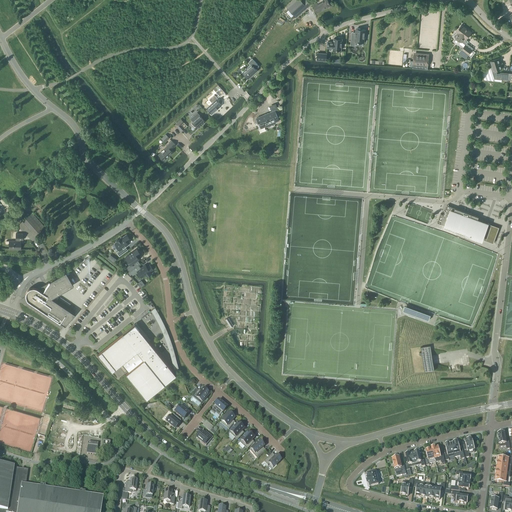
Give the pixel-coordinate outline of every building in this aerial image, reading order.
[(297,0),(288,9),(295,16),(306,6),(300,0),(297,0)] [(323,0),(317,4),(317,3),(313,5),(317,13),(324,9),(326,7),(327,8),(331,5),(327,0),(323,0)] [(280,17),(277,23),(282,25),(285,19),(280,17)] [(457,33),(455,37),(454,37),(456,38),(456,39),(459,42),(460,41),(461,42),(464,39),(466,40),(471,32),(461,25),(456,32),(457,33)] [(351,34),(350,46),(355,46),(355,42),(364,43),(364,38),(365,38),(365,34),(364,33),(365,30),(356,29),(356,34),(351,34)] [(333,48),(333,49),(341,50),(342,39),(341,39),(341,38),(337,38),(337,39),(334,38),(333,42),(328,42),(327,48),(333,48)] [(461,50),(459,53),(461,55),(462,53),(464,54),(462,56),(466,58),(472,50),(465,45),(461,50)] [(414,54),(413,65),(428,66),(429,56),(414,54)] [(492,66),(492,67),(487,69),(488,70),(485,71),(485,72),(482,73),(484,80),(502,82),(502,79),(505,79),(506,73),(503,73),(502,75),(496,74),(497,73),(496,71),(502,69),(499,59),(498,59),(490,61),(492,65),(491,65),(492,66)] [(252,65),(243,73),(248,78),(257,70),(252,65)] [(213,89),(220,97),(224,92),(218,85),(213,89)] [(209,100),(212,103),(206,108),(211,114),(221,105),(216,100),(217,99),(214,95),(209,100)] [(260,125),(261,128),(265,126),(264,124),(274,119),(275,122),(279,121),(278,118),(275,110),(256,118),(257,119),(256,120),(255,121),(256,123),(257,123),(258,123),(259,125),(260,125)] [(190,119),(193,122),(191,123),(194,127),(196,126),(198,127),(204,121),(197,113),(190,119)] [(181,120),(175,124),(181,131),(184,128),(181,125),(183,123),(181,120)] [(158,155),(163,161),(172,153),(170,150),(176,145),(172,141),(166,146),(167,147),(158,155)] [(457,230),(466,234),(469,234),(468,235),(478,239),(478,238),(493,243),(497,234),(496,234),(499,228),(486,223),(484,222),(477,220),(479,217),(447,205),(443,215),(440,214),(437,223),(438,223),(457,230)] [(23,221),(35,235),(44,227),(32,213),(23,221)] [(23,240),(23,234),(16,234),(16,240),(16,241),(9,241),(9,249),(20,249),(21,241),(20,241),(20,240),(23,240)] [(119,256),(124,252),(122,249),(128,244),(126,242),(130,239),(126,234),(121,238),(121,237),(116,241),(114,243),(119,250),(116,252),(119,256)] [(128,255),(125,257),(130,264),(125,267),(129,272),(132,269),(135,268),(137,266),(134,263),(137,260),(139,259),(137,256),(140,253),(137,248),(128,255)] [(146,267),(145,265),(137,271),(142,277),(146,274),(147,276),(151,273),(150,271),(153,269),(150,264),(146,267)] [(28,301),(29,302),(59,322),(60,322),(65,326),(75,314),(51,298),(73,285),(65,272),(52,280),(37,289),(36,288),(35,288),(34,287),(33,287),(32,287),(31,287),(30,288),(29,288),(28,289),(27,290),(26,291),(26,292),(25,293),(25,294),(25,295),(25,296),(25,297),(26,298),(26,299),(27,300),(28,301)] [(403,311),(429,320),(431,315),(405,305),(403,311)] [(163,322),(155,307),(155,308),(152,310),(157,320),(160,326),(164,336),(168,344),(170,352),(173,362),(175,375),(180,372),(180,371),(178,366),(176,359),(174,351),(170,338),(167,329),(165,325),(163,322)] [(175,375),(146,339),(146,338),(146,337),(145,337),(134,324),(123,334),(120,331),(116,334),(119,337),(99,352),(97,354),(111,372),(121,364),(128,372),(125,374),(146,399),(175,375)] [(420,347),(411,349),(412,360),(415,373),(424,372),(434,370),(433,360),(430,346),(420,347)] [(201,405),(209,395),(203,390),(201,392),(199,390),(198,391),(196,393),(192,398),(201,405)] [(215,413),(219,417),(226,408),(218,402),(215,406),(215,407),(211,412),(214,415),(215,413)] [(183,420),(187,414),(188,414),(186,412),(188,410),(183,405),(181,408),(178,406),(173,412),(183,420)] [(228,414),(220,423),(228,430),(235,423),(232,421),(234,419),(228,414)] [(181,421),(173,415),(170,419),(169,417),(165,422),(175,430),(178,425),(181,421)] [(229,433),(237,441),(244,433),(241,431),(243,429),(238,424),(229,433)] [(201,433),(196,438),(206,446),(213,438),(205,432),(203,434),(201,433)] [(239,442),(247,450),(254,443),(251,440),(253,438),(248,433),(239,442)] [(500,448),(506,447),(506,442),(504,434),(503,434),(498,435),(498,438),(498,439),(498,442),(499,442),(500,448)] [(466,447),(467,450),(468,454),(475,453),(473,448),(474,447),(473,444),(472,443),(472,440),(471,440),(467,441),(465,442),(466,447)] [(86,454),(96,455),(98,444),(88,442),(86,454)] [(250,451),(257,459),(266,451),(262,448),(263,447),(259,443),(250,451)] [(452,444),(451,444),(454,457),(454,458),(460,457),(461,457),(459,451),(457,443),(454,444),(452,444)] [(447,452),(447,454),(448,458),(454,457),(451,444),(449,445),(446,446),(445,446),(447,452)] [(431,449),(435,463),(441,462),(441,461),(440,456),(438,448),(434,449),(434,448),(431,449)] [(426,451),(428,459),(429,465),(429,464),(435,463),(431,449),(426,451)] [(268,457),(264,462),(268,466),(269,465),(273,468),(280,461),(276,457),(275,458),(272,454),(271,455),(269,452),(266,455),(268,457)] [(415,454),(412,454),(415,467),(421,465),(420,461),(418,452),(415,453),(415,454)] [(406,456),(408,464),(409,468),(415,467),(412,454),(409,455),(406,456)] [(396,474),(401,472),(402,472),(401,467),(399,458),(398,459),(398,458),(398,459),(398,458),(393,459),(393,460),(392,460),(393,463),(394,467),(396,474)] [(0,511),(100,511),(103,497),(85,494),(85,492),(80,491),(79,493),(45,488),(45,486),(40,485),(40,487),(31,486),(30,485),(26,485),(28,470),(22,469),(14,468),(14,467),(0,464),(0,511)] [(371,486),(371,487),(378,485),(379,485),(378,484),(377,480),(377,477),(375,473),(376,473),(375,472),(375,473),(375,470),(371,471),(371,474),(368,474),(368,475),(369,479),(367,479),(368,483),(370,483),(371,486)] [(123,489),(122,492),(125,492),(125,493),(131,493),(134,493),(135,492),(137,481),(136,481),(135,480),(132,479),(132,480),(130,480),(130,483),(130,485),(126,484),(125,489),(123,489)] [(401,493),(401,496),(402,496),(405,497),(405,496),(408,497),(409,488),(410,483),(409,483),(403,482),(402,488),(401,489),(401,492),(401,493)] [(456,482),(455,488),(460,489),(469,490),(469,487),(470,484),(458,482),(456,482)] [(425,498),(427,499),(429,486),(430,486),(430,485),(424,484),(422,498),(425,498)] [(143,492),(142,498),(146,498),(152,499),(152,496),(153,492),(155,492),(155,489),(153,489),(153,486),(147,486),(146,491),(146,492),(143,492)] [(175,496),(171,495),(171,492),(165,491),(163,501),(164,501),(167,504),(173,505),(175,496)] [(176,503),(175,509),(178,509),(181,509),(182,507),(183,508),(184,508),(184,509),(185,509),(186,509),(187,509),(187,508),(188,508),(189,508),(189,505),(190,504),(190,503),(189,502),(190,498),(189,498),(189,497),(186,496),(186,497),(185,497),(184,498),(183,498),(182,503),(179,502),(179,503),(176,503)] [(454,496),(453,499),(454,499),(454,502),(460,503),(460,504),(463,504),(467,504),(468,498),(459,496),(454,496)] [(499,497),(492,496),(491,503),(490,503),(490,506),(491,506),(490,510),(491,510),(496,511),(497,511),(497,510),(498,502),(499,497)] [(208,511),(209,507),(206,507),(207,502),(200,501),(198,511),(199,511),(208,511)]
